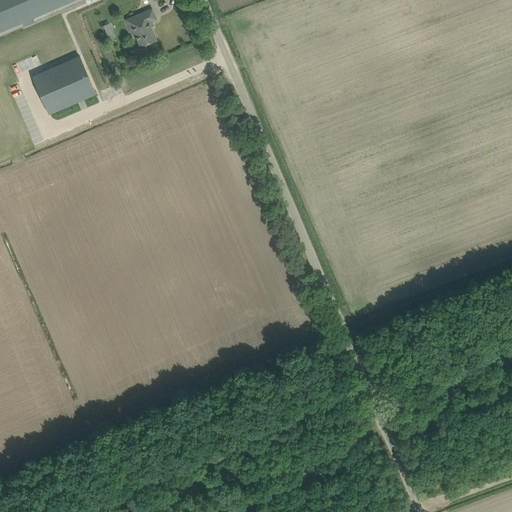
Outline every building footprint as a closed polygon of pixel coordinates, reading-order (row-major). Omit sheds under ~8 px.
[(0,0),(0,30),(22,21),(24,25),(34,21),(32,17),(70,0),(0,0)] [(157,40),(149,22),(157,19),(152,9),(127,20),(132,32),(135,31),(141,47),(157,40)] [(109,23),(103,25),(106,32),(112,30),(109,23)] [(80,56),(33,76),(48,110),(95,90),(80,56)] [(327,441),(336,438),(334,432),(325,436),(327,441)]
